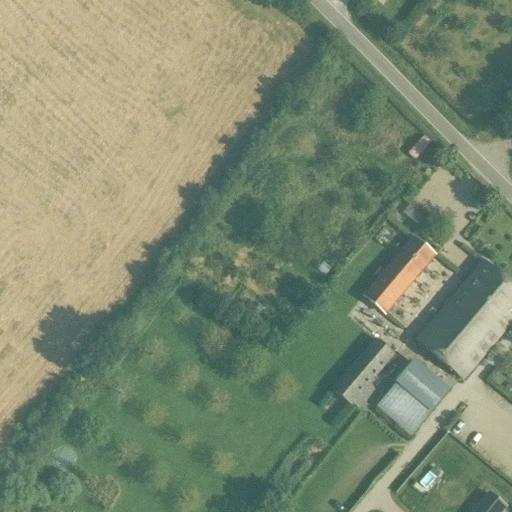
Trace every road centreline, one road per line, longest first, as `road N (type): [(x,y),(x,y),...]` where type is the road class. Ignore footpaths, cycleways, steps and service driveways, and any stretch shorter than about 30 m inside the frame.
road 1 (unclassified): [(511,195),(314,0)]
road 2 (unknown): [(511,345),(417,455)]
